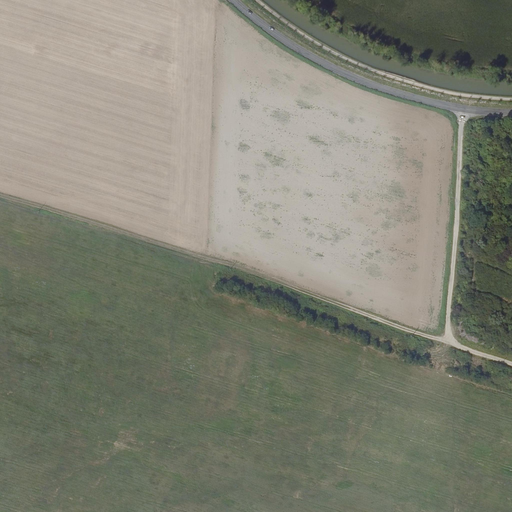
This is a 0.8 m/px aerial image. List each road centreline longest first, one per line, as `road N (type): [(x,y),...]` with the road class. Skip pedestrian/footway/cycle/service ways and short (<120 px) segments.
road 1 (track): [(447,342),(230,263),(0,194)]
road 2 (tertiary): [(233,0),(335,71),(432,106),(511,112)]
road 3 (track): [(463,108),(447,342),(511,364)]
